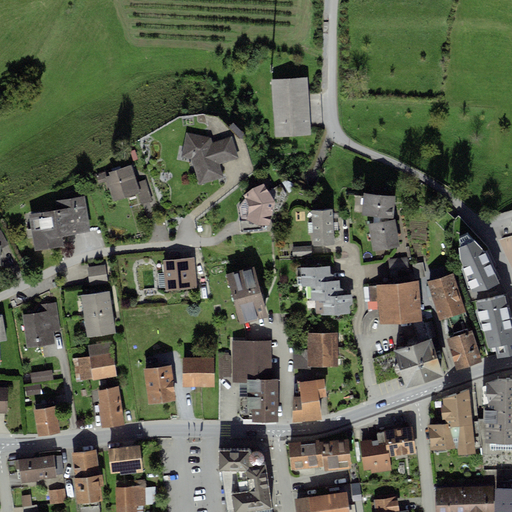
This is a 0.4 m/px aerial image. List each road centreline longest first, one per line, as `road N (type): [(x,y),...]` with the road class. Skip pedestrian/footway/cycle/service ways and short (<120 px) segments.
road 1 (residential): [(511,277),(488,224),(466,201),(337,135),(329,104),(335,0)]
road 2 (tertiary): [(0,444),(277,431)]
road 3 (residential): [(186,223),(187,240),(85,253),(0,303)]
road 4 (tertiary): [(277,431),(331,424),(414,395)]
